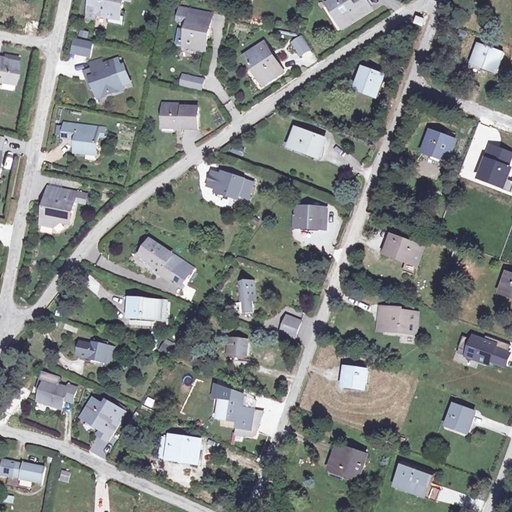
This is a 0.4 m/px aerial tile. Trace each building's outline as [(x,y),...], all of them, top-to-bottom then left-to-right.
[(98,0),(97,6),(94,5),(92,17),(100,19),(101,15),(112,18),(111,23),(127,26),(129,13),(125,12),(125,11),(127,0),(134,2),(134,0),(98,0)] [(375,8),(370,0),(363,0),(357,4),(355,0),(338,0),(331,4),(342,22),(350,18),(352,22),(375,8)] [(194,11),(184,9),(182,23),(192,24),(188,47),(210,51),(216,19),(193,16),(194,11)] [(216,15),(194,11),(193,16),(216,19),(216,15)] [(354,24),(352,22),(350,18),(342,22),(346,28),(354,24)] [(423,20),(417,18),(415,25),(421,27),(423,20)] [(91,34),(83,32),(81,39),(90,41),(91,34)] [(305,37),(297,42),(304,55),(312,50),(305,37)] [(96,43),(77,40),(74,57),(92,60),(96,43)] [(259,66),(271,84),(288,73),(269,44),(249,57),(256,68),(259,66)] [(480,46),(473,64),(496,73),(503,55),(480,46)] [(20,65),(1,61),(1,59),(0,58),(0,82),(16,85),(20,65)] [(122,61),(107,66),(105,60),(95,63),(99,77),(95,78),(101,96),(102,99),(109,96),(119,93),(127,90),(126,87),(124,80),(132,77),(128,67),(124,68),(122,61)] [(268,86),(271,84),(259,66),(256,68),(268,86)] [(377,96),(384,78),(365,72),(359,91),(377,96)] [(207,80),(187,76),(185,86),(204,90),(207,80)] [(167,126),(186,127),(186,129),(201,130),(202,108),(167,107),(167,126)] [(66,137),(79,139),(78,151),(100,154),(103,128),(68,124),(66,137)] [(319,157),(325,141),(299,131),(293,148),(319,157)] [(446,158),(453,140),(436,134),(429,152),(446,158)] [(456,142),(453,140),(446,158),(429,152),(428,154),(448,162),(456,142)] [(506,179),(509,171),(510,170),(488,162),(482,178),(504,186),(506,179)] [(227,204),(230,196),(249,203),(254,188),(224,177),(223,180),(214,177),(213,180),(212,180),(210,186),(211,187),(210,190),(219,193),(216,200),(227,204)] [(76,214),(79,198),(74,197),(75,192),(52,187),(48,206),(44,225),(57,228),(64,223),(70,224),(73,213),(76,214)] [(326,214),(296,212),(294,231),(324,233),(326,214)] [(417,265),(424,249),(393,237),(387,253),(417,265)] [(192,273),(150,244),(140,258),(161,272),(159,276),(169,284),(172,280),(182,288),(192,273)] [(251,287),(242,287),(244,319),(254,318),(251,287)] [(138,319),(151,319),(150,322),(167,322),(167,304),(130,302),(129,322),(138,323),(138,319)] [(387,316),(386,329),(419,334),(421,312),(406,310),(406,308),(384,305),(382,315),(387,316)] [(300,328),(286,323),(280,338),(294,344),(300,328)] [(496,342),(471,333),(469,339),(463,355),(462,356),(488,366),(489,363),(495,347),(496,342)] [(456,352),(463,355),(469,339),(462,336),(456,352)] [(167,355),(173,343),(164,339),(158,351),(167,355)] [(95,348),(81,344),(78,357),(92,361),(91,362),(110,367),(114,351),(113,351),(95,346),(95,348)] [(244,346),(234,344),(231,365),(242,366),(244,346)] [(495,347),(489,363),(504,369),(510,353),(495,347)] [(353,388),(353,386),(367,387),(369,371),(346,369),(344,387),(353,388)] [(63,414),(66,405),(74,407),(78,393),(70,391),(69,392),(46,387),(40,407),(63,414)] [(147,398),(144,405),(152,408),(154,400),(147,398)] [(126,412),(121,409),(110,404),(108,408),(94,401),(88,412),(85,419),(90,422),(105,429),(101,436),(111,441),(118,428),(126,412)] [(239,405),(223,403),(220,421),(236,423),(235,438),(254,440),(258,429),(260,415),(238,412),(239,405)] [(465,429),(472,413),(456,406),(449,423),(465,429)] [(179,464),(180,460),(198,462),(200,446),(164,441),(161,462),(179,464)] [(339,447),(331,471),(351,478),(353,474),(359,477),(367,456),(339,447)] [(427,485),(432,471),(404,460),(394,485),(423,496),(427,485)] [(46,470),(4,461),(1,477),(13,479),(13,478),(20,480),(43,485),(46,470)] [(66,482),(68,473),(61,471),(59,480),(66,482)] [(440,490),(427,485),(423,496),(436,501),(440,490)]
